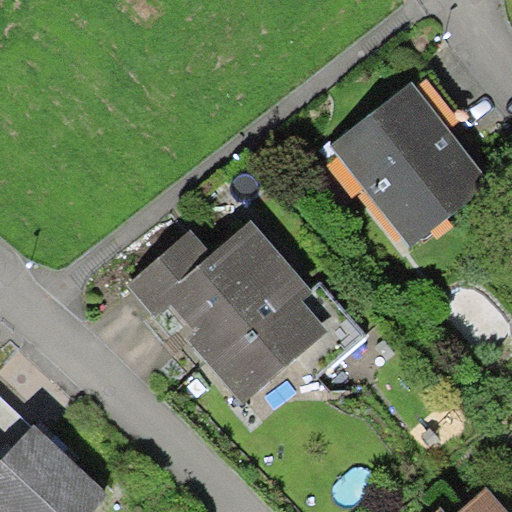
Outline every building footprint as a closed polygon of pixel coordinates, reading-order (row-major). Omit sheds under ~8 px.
[(457,137),(411,81),(332,145),(411,243),(491,179),(457,137)] [(314,292),(252,219),(212,253),(177,282),(186,292),(170,306),(193,333),(187,338),(243,403),(329,331),(303,301),(314,292)] [(177,282),(212,253),(192,229),(127,284),(156,317),(170,306),(186,292),(177,282)] [(32,426),(0,395),(0,457),(1,459),(32,426)] [(57,445),(34,424),(32,426),(1,459),(0,460),(0,511),(92,511),(109,494),(57,445)] [(445,511),(441,507),(435,511),(508,511),(487,486),(456,511),(445,511)]
